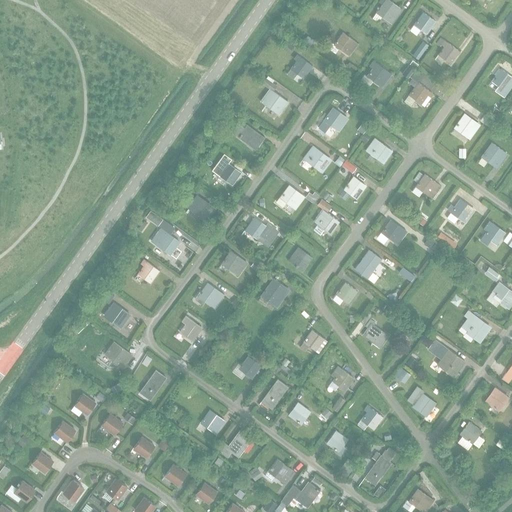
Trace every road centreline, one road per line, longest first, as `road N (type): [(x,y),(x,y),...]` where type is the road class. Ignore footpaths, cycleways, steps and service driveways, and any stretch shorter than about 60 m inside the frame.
road 1 (residential): [(419,145),(341,89),(320,91),(148,339),(371,506),(388,500),(425,448)]
road 2 (tertiary): [(7,360),(267,0)]
road 3 (residential): [(425,448),(317,293),(419,145)]
road 4 (residential): [(178,511),(90,453),(72,459),(38,511)]
road 5 (residential): [(425,448),(511,329)]
road 6 (residential): [(419,145),(495,40)]
